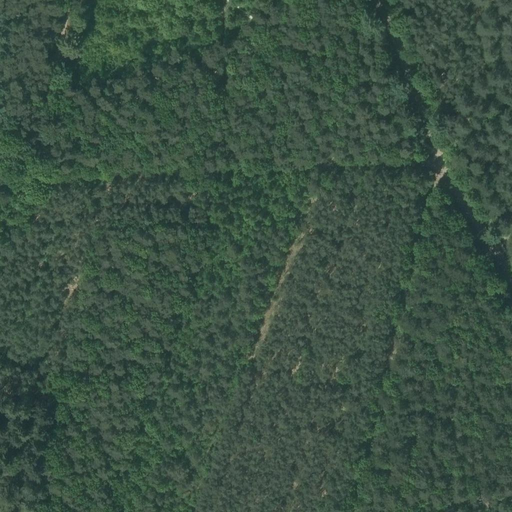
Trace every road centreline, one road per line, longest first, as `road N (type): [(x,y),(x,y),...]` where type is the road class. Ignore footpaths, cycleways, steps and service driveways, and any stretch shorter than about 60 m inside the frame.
road 1 (track): [(26,180),(440,155)]
road 2 (track): [(353,511),(444,157)]
road 3 (track): [(70,0),(26,180)]
road 4 (track): [(382,0),(440,155)]
road 5 (track): [(444,157),(511,272)]
